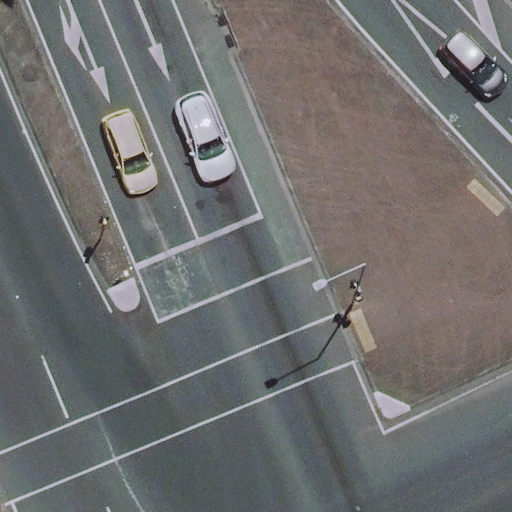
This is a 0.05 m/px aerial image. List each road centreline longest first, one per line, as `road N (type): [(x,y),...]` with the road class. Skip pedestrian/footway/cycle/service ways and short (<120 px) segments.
road 1 (secondary): [(92,0),(300,511)]
road 2 (secondary): [(110,511),(0,256)]
road 3 (primary): [(393,0),(511,125)]
